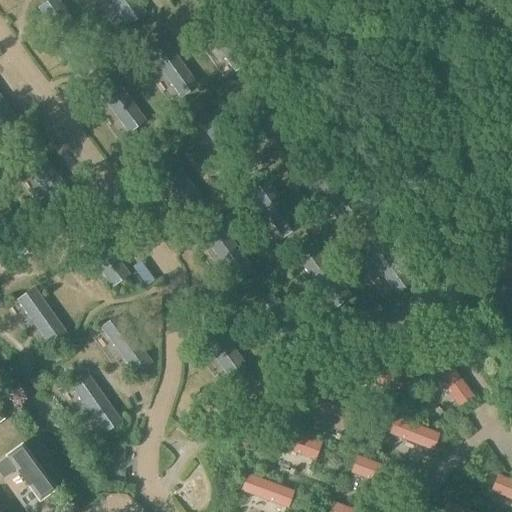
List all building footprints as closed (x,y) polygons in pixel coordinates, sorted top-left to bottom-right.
[(58,0),(46,0),(37,6),(73,54),(89,42),(58,0)] [(137,0),(111,0),(129,24),(146,12),(137,0)] [(196,24),(187,29),(223,77),(239,65),(204,17),(196,24)] [(163,37),(146,49),(181,97),(198,84),(163,37)] [(111,73),(94,85),(129,133),(146,120),(111,73)] [(259,88),(243,100),(278,148),(295,136),(259,88)] [(0,95),(0,130),(6,139),(23,127),(0,95)] [(211,107),(194,120),(229,167),(246,155),(211,107)] [(167,148),(150,160),(186,208),(203,195),(167,148)] [(43,155),(26,168),(62,215),(78,203),(43,155)] [(315,166),(298,178),(333,226),(350,213),(315,166)] [(265,178),(248,191),(283,238),(300,226),(265,178)] [(0,198),(0,233),(18,257),(35,245),(0,198)] [(94,228),(78,240),(103,275),(113,288),(130,275),(94,228)] [(209,230),(192,242),(227,290),(244,278),(209,230)] [(371,240),(354,252),(389,300),(406,287),(371,240)] [(316,250),(299,262),(334,310),(351,297),(316,250)] [(33,287),(16,300),(51,347),(68,335),(33,287)] [(268,292),(251,305),(286,352),(303,340),(268,292)] [(117,315),(100,328),(135,375),(152,363),(117,315)] [(207,327),(190,339),(225,387),(242,375),(207,327)] [(472,396),(445,359),(431,370),(457,406),(472,396)] [(408,375),(365,362),(359,379),(402,392),(408,375)] [(87,372),(70,383),(102,433),(119,422),(87,372)] [(354,397),(311,383),(306,400),(348,414),(354,397)] [(434,431),(392,417),(386,434),(429,448),(434,431)] [(322,443),(279,430),(274,447),(317,460),(322,443)] [(21,445),(5,457),(39,502),(55,490),(21,445)] [(398,469),(355,456),(350,473),(393,486),(398,469)] [(292,490),(250,476),(244,493),(287,507),(292,490)] [(490,493),(511,499),(511,480),(495,476),(490,493)] [(447,511),(474,511),(452,501),(447,511)] [(359,511),(332,503),(329,511),(359,511)]
